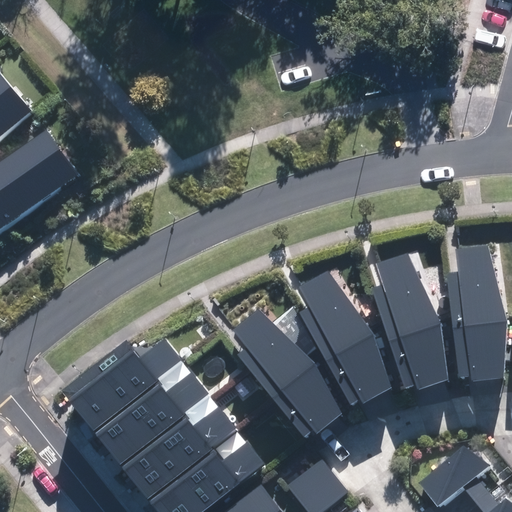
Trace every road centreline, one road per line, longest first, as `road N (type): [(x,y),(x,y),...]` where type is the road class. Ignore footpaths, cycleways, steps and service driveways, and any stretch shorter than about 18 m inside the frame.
road 1 (residential): [(503,151),(357,171),(221,218),(87,290),(0,360)]
road 2 (residential): [(403,511),(355,452),(446,420),(511,415)]
road 3 (residential): [(104,511),(0,384)]
